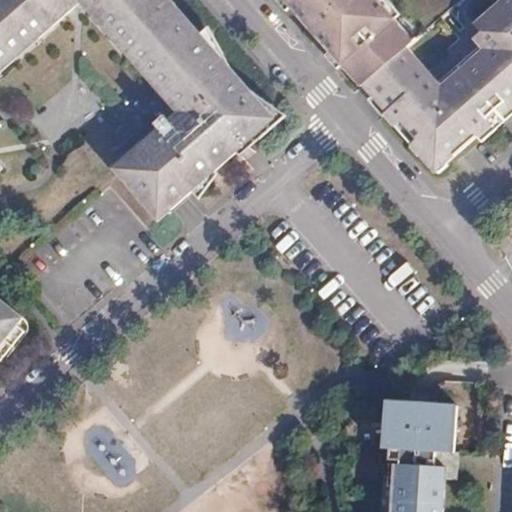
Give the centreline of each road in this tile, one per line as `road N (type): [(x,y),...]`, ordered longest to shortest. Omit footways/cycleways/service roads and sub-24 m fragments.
road 1 (residential): [(341,119),(0,415)]
road 2 (residential): [(240,0),(341,119)]
road 3 (residential): [(341,119),(446,232)]
road 4 (unknown): [(142,292),(112,259),(98,256),(51,298)]
